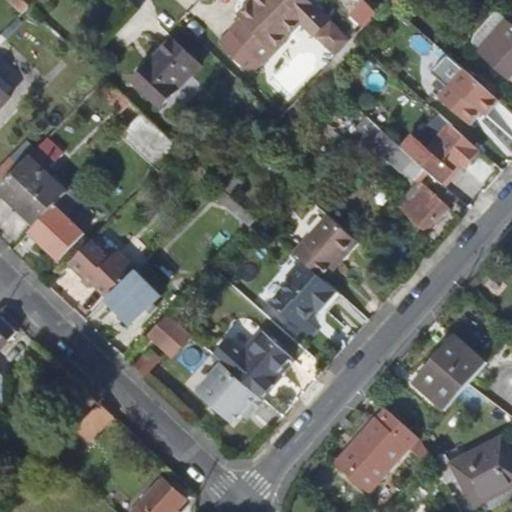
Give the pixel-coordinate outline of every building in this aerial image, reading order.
[(302,32),(318,17),(300,0),(256,0),(255,2),(253,0),(248,0),(230,19),(235,24),(225,34),(227,36),(215,47),(245,77),(256,66),(259,68),(285,43),(282,40),(297,27),(302,32)] [(472,46),(478,51),(477,51),(508,79),(509,79),(511,81),(511,24),(505,19),(496,10),(474,36),(472,46)] [(326,25),(318,17),(302,32),(310,40),(326,25)] [(380,26),(371,18),(354,37),(363,45),(380,26)] [(346,65),(363,45),(354,37),(337,57),(346,65)] [(165,39),(125,79),(152,106),(192,66),(165,39)] [(330,83),(346,65),(337,57),(321,75),(330,83)] [(480,111),(494,94),(463,67),(438,95),(470,122),(480,111)] [(123,109),(131,101),(104,75),(95,84),(123,109)] [(0,87),(0,107),(10,97),(0,87)] [(485,115),(499,99),(494,94),(480,111),(485,115)] [(142,111),(121,133),(136,147),(157,125),(142,111)] [(464,167),(480,148),(452,123),(430,147),(413,134),(402,146),(425,167),(443,182),(459,163),(464,167)] [(136,147),(160,170),(181,148),(157,125),(136,147)] [(415,177),(425,167),(402,146),(382,129),(370,141),(401,170),(403,167),(415,177)] [(62,152),(46,137),(29,155),(0,185),(0,188),(36,223),(54,204),(67,191),(48,172),(45,170),(62,152)] [(421,180),(401,204),(427,226),(436,217),(439,219),(450,205),(421,180)] [(159,198),(146,185),(132,200),(145,212),(159,198)] [(214,192),(250,227),(258,218),(223,188),(221,186),(214,192)] [(79,196),(70,187),(67,191),(54,204),(63,213),(79,196)] [(36,223),(30,230),(59,257),(83,232),(63,213),(54,204),(36,223)] [(303,258),(325,278),(336,266),(334,264),(357,239),(355,238),(327,213),(293,250),(303,258)] [(109,297),(137,270),(118,250),(111,257),(93,240),(90,243),(71,263),(94,286),(97,284),(109,297)] [(318,314),(339,290),(325,278),(303,258),(289,273),(294,277),(273,301),(301,326),(315,311),(318,314)] [(163,294),(137,270),(109,297),(135,322),(163,294)] [(163,316),(152,328),(148,332),(161,344),(164,340),(174,350),(186,338),(179,331),(183,326),(168,312),(163,316)] [(1,315),(0,316),(0,405),(1,406),(5,401),(5,374),(0,369),(0,349),(17,330),(1,315)] [(191,332),(183,326),(179,331),(186,338),(191,332)] [(224,362),(263,398),(277,382),(273,378),(293,356),(263,329),(244,351),(229,338),(215,354),(224,362)] [(417,383),(447,408),(475,376),(488,362),(456,336),(417,383)] [(164,340),(161,344),(171,354),(174,350),(164,340)] [(254,410),(265,399),(263,398),(224,362),(199,390),(234,422),(249,405),(254,410)] [(90,439),(113,415),(100,401),(90,413),(76,427),(90,439)] [(30,416),(21,424),(45,446),(46,447),(53,453),(76,427),(90,413),(79,404),(51,434),(30,416)] [(370,492),(418,438),(387,411),(380,419),(376,417),(337,463),(370,492)] [(442,452),(430,459),(442,481),(455,474),(470,503),(511,479),(511,457),(497,431),(446,459),(442,452)] [(134,511),(173,511),(187,497),(165,478),(134,511)]
